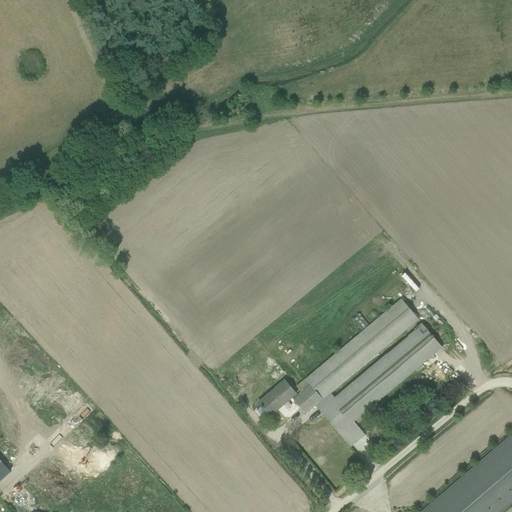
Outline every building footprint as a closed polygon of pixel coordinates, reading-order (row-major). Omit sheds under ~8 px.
[(359,423),(448,352),(407,301),(339,355),(342,358),(350,363),(348,367),(320,390),(314,387),(301,397),(298,402),(309,415),(337,393),(344,382),(346,384),(423,322),(415,336),(412,338),(406,348),(414,352),(407,364),(348,411),(344,417),(335,424),(341,431),(355,448),(356,448),(370,437),(359,423)] [(272,416),(298,393),(285,378),(259,401),(272,416)] [(73,385),(58,393),(61,398),(76,390),(73,385)] [(312,424),(332,447),(343,438),(322,415),(312,424)] [(33,428),(41,421),(36,416),(29,423),(33,428)] [(33,449),(47,445),(45,438),(31,441),(33,449)] [(234,447),(231,451),(239,459),(242,455),(234,447)] [(0,487),(15,475),(0,456),(0,487)] [(50,511),(23,482),(3,500),(14,511),(50,511)]
